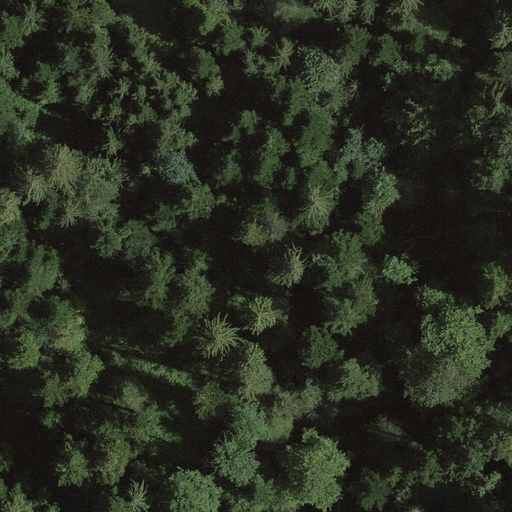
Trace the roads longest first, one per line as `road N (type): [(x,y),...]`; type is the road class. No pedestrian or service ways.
road 1 (track): [(138,0),(171,52),(238,264),(234,335),(200,443),(154,511)]
road 2 (track): [(0,401),(70,511)]
